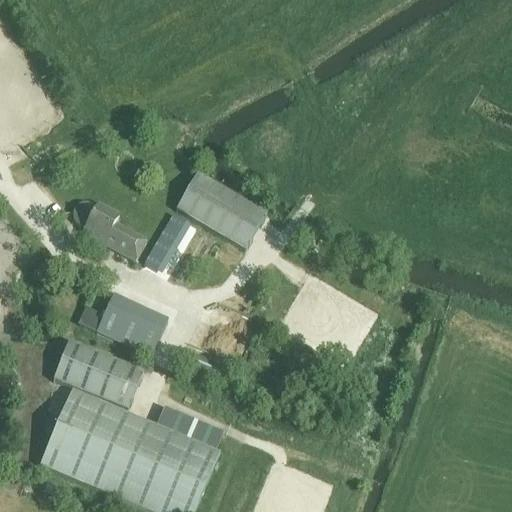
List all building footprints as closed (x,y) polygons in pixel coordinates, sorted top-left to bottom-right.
[(196,177),(175,213),(244,254),(265,218),(196,177)] [(79,229),(84,232),(83,236),(97,243),(96,244),(135,265),(146,244),(115,227),(119,219),(98,208),(96,211),(90,208),(86,207),(81,207),(77,210),(74,213),(73,218),(73,222),(75,226),(79,229)] [(156,275),(185,226),(172,218),(144,267),(156,275)] [(95,337),(149,362),(167,324),(112,299),(95,337)] [(68,346),(53,384),(127,414),(143,376),(68,346)] [(225,369),(179,350),(173,364),(219,383),(225,369)] [(263,382),(271,357),(261,354),(253,378),(263,382)] [(72,394),(39,469),(139,511),(195,511),(219,457),(215,456),(156,430),(72,394)]
